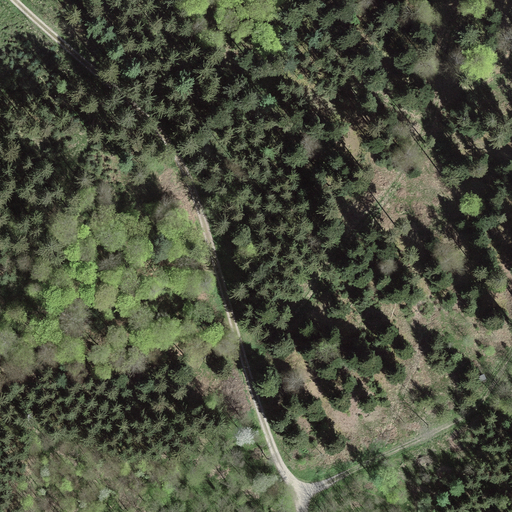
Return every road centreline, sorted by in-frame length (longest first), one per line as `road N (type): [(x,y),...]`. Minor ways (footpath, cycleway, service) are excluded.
road 1 (track): [(14,0),(111,77),(178,158),(271,444),(289,479),(305,489)]
road 2 (track): [(338,477),(465,414),(511,355)]
